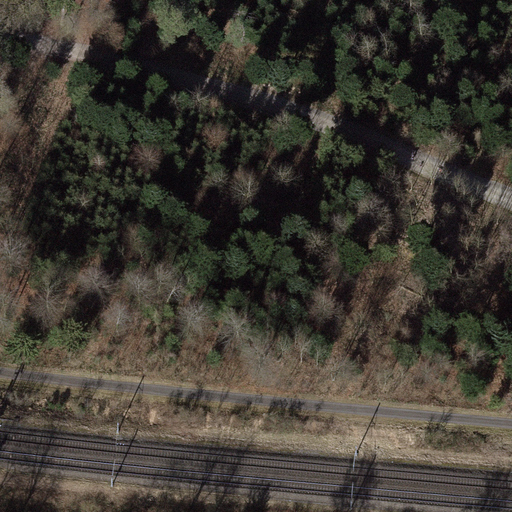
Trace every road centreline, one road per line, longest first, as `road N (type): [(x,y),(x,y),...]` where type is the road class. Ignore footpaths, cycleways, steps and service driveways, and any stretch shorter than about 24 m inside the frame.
road 1 (track): [(511,201),(243,95),(71,46),(0,35)]
road 2 (track): [(511,422),(266,401),(0,364)]
